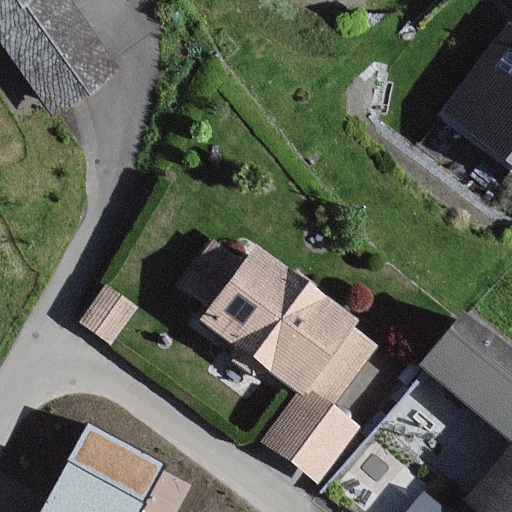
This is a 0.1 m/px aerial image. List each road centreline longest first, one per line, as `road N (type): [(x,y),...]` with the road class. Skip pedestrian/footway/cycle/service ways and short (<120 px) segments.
road 1 (residential): [(39,335),(282,511)]
road 2 (residential): [(39,335),(123,172)]
